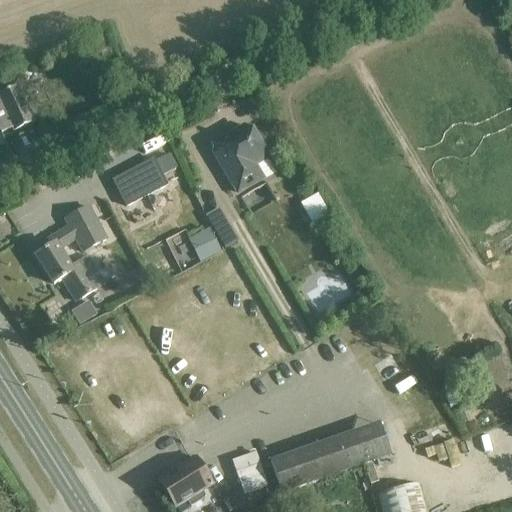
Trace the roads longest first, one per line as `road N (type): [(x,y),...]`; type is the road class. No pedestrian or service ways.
road 1 (track): [(0,176),(372,0)]
road 2 (primary): [(83,511),(0,384)]
